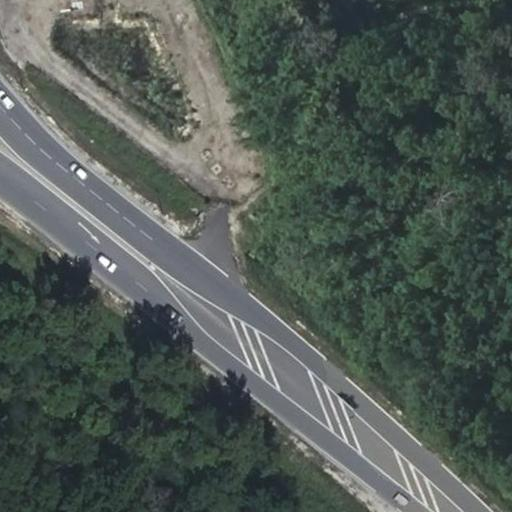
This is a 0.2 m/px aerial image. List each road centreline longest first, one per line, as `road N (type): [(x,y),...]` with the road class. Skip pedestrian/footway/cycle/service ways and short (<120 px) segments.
road 1 (primary): [(154,268),(442,511)]
road 2 (primary): [(154,268),(102,200),(0,107)]
road 3 (primary): [(0,176),(85,240),(154,268)]
